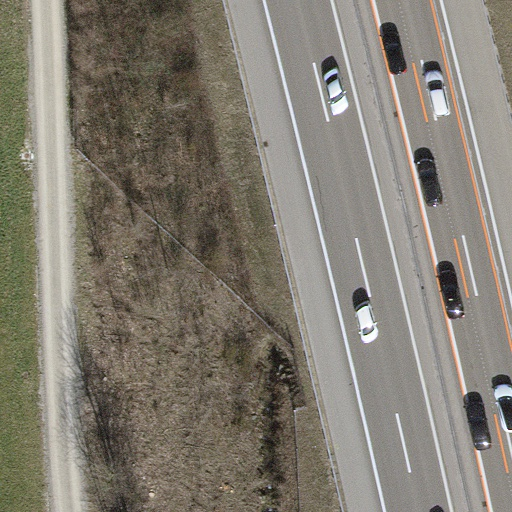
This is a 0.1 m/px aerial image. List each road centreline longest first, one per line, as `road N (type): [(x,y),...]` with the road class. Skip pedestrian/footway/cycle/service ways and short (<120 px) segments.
road 1 (motorway): [(298,0),(416,511)]
road 2 (track): [(72,511),(57,0)]
road 3 (motorway): [(511,452),(408,0)]
